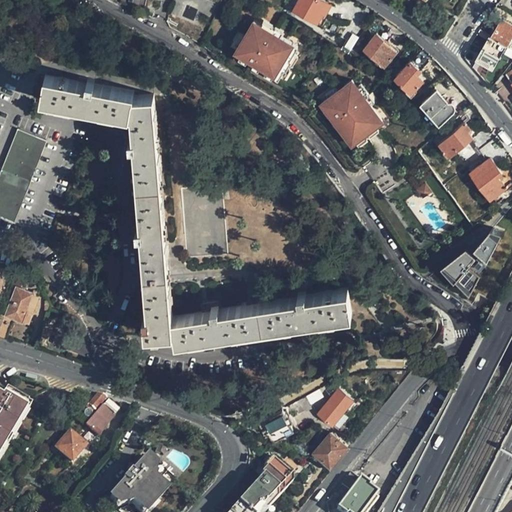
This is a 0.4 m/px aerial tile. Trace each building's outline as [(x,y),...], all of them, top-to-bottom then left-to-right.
[(327,2),(323,0),(296,0),(292,8),(317,22),(327,2)] [(256,16),(253,21),(295,48),(275,79),(281,83),(303,51),(296,46),(298,44),(256,16)] [(500,22),(492,36),(507,45),(511,36),(511,23),(504,19),(502,22),(500,22)] [(295,48),(253,21),(246,32),(233,52),(275,79),(295,48)] [(246,32),(239,28),(226,47),(233,52),(246,32)] [(395,50),(382,40),(383,38),(375,32),(363,48),(383,65),(395,50)] [(507,45),(492,36),(484,51),(488,53),(496,57),(499,59),(507,45)] [(496,57),(488,53),(484,60),(492,65),(496,57)] [(422,79),(413,70),(417,66),(410,60),(394,76),(410,92),(422,79)] [(355,76),(351,80),(382,120),(351,144),(356,150),(392,123),(355,76)] [(145,333),(174,331),(155,93),(135,95),(135,92),(96,86),(96,83),(88,82),(88,86),(46,80),(43,103),(132,115),(134,136),(125,137),(126,154),(135,154),(142,224),(133,224),(134,241),(143,240),(143,241),(148,312),(143,312),(145,333)] [(382,120),(351,80),(338,90),(320,103),(351,144),(382,120)] [(333,84),(315,97),(320,103),(338,90),(333,84)] [(454,106),(454,105),(453,104),(452,103),(451,103),(450,102),(447,103),(436,90),(421,103),(438,123),(452,110),(454,108),(454,107),(454,106)] [(448,156),(473,137),(468,131),(470,128),(464,121),(437,142),(448,156)] [(0,218),(9,222),(41,143),(13,131),(0,163),(0,218)] [(499,175),(501,173),(503,172),(491,157),(479,166),(481,169),(473,175),(491,198),(507,186),(502,180),(499,175)] [(431,191),(425,183),(417,189),(422,197),(431,191)] [(465,252),(441,271),(453,287),(455,285),(467,298),(501,238),(490,233),(471,256),(465,252)] [(20,283),(23,276),(17,274),(15,281),(20,283)] [(17,286),(13,298),(12,302),(7,314),(24,321),(24,320),(30,322),(39,298),(32,295),(34,292),(17,286)] [(186,320),(174,331),(175,341),(176,341),(354,311),(351,288),(309,294),(308,286),(291,288),(293,297),(233,307),(232,299),(220,300),(221,309),(186,315),(186,320)] [(73,327),(70,336),(93,344),(80,318),(65,313),(61,323),(73,327)] [(6,318),(0,332),(0,337),(8,340),(15,321),(6,318)] [(93,344),(70,336),(58,332),(54,343),(89,356),(93,344)] [(338,389),(318,414),(321,417),(332,425),(352,400),(338,389)] [(0,448),(26,406),(6,393),(0,402),(0,401),(0,448)] [(98,393),(85,407),(88,409),(91,406),(95,410),(105,399),(98,393)] [(311,408),(305,397),(287,407),(290,414),(296,411),(298,415),(311,408)] [(108,398),(104,402),(115,413),(120,409),(108,398)] [(98,435),(116,415),(104,405),(86,425),(98,435)] [(293,431),(283,410),(262,422),(270,438),(276,440),(293,431)] [(332,465),(348,446),(332,433),(316,452),(332,465)] [(72,462),(85,447),(70,434),(57,448),(72,462)] [(162,453),(166,445),(161,443),(157,450),(162,453)] [(272,506),(288,488),(283,483),(291,473),(271,456),(262,467),(265,470),(259,477),(262,480),(235,511),(259,511),(268,503),(272,506)] [(149,471),(153,467),(154,466),(151,463),(144,457),(140,462),(135,467),(140,472),(134,479),(129,474),(121,482),(123,484),(109,500),(113,504),(116,507),(122,500),(124,501),(126,508),(127,509),(131,507),(135,511),(137,511),(162,485),(156,479),(157,477),(155,476),(149,473),(149,471)] [(154,466),(153,467),(149,471),(149,473),(155,476),(159,469),(160,466),(154,461),(151,463),(154,466)] [(140,472),(135,467),(129,474),(134,479),(140,472)] [(351,471),(342,481),(351,490),(360,478),(351,471)] [(361,477),(360,478),(351,490),(337,507),(343,511),(362,511),(376,493),(368,487),(370,484),(361,477)] [(146,511),(167,489),(162,485),(137,511),(146,511)] [(116,507),(113,504),(110,506),(116,511),(126,508),(124,501),(122,500),(116,507)]
